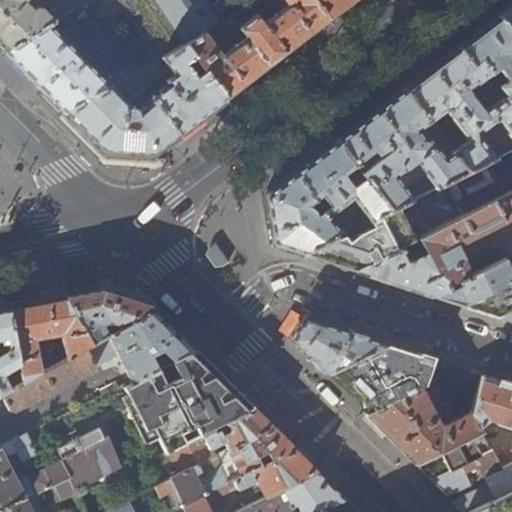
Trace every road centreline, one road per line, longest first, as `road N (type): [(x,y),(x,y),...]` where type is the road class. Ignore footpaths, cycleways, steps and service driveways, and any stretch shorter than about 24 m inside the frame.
road 1 (secondary): [(125,231),(435,0)]
road 2 (residential): [(224,325),(259,291),(291,282),(511,354)]
road 3 (tertiary): [(224,325),(410,511)]
road 4 (tertiary): [(125,231),(0,103)]
road 5 (tertiary): [(125,231),(224,325)]
road 6 (secondary): [(0,256),(125,231)]
